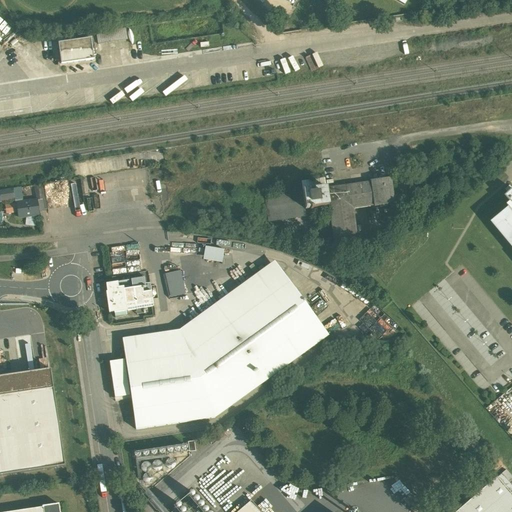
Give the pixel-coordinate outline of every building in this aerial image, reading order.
[(126,28),(96,33),(98,45),(128,40),(126,28)] [(91,39),(58,44),(61,65),(94,60),(93,56),(96,55),(95,48),(92,48),(91,39)] [(391,178),(371,181),(371,182),(374,206),(374,207),(395,204),(391,178)] [(73,208),(83,207),(80,179),(74,179),(75,187),(71,187),(72,193),(78,192),(79,196),(72,197),(73,208)] [(371,182),(350,185),(353,209),(374,206),(371,182)] [(350,185),(326,188),(328,207),(331,227),(333,240),(333,244),(358,241),(353,209),(350,185)] [(42,198),(41,186),(34,187),(36,198),(42,198)] [(18,187),(0,189),(0,201),(6,201),(6,199),(20,197),(18,187)] [(326,188),(303,192),(305,210),(310,209),(310,210),(313,210),(313,209),(328,207),(326,188)] [(511,191),(506,197),(511,203),(508,206),(510,209),(492,224),(511,247),(511,191)] [(303,192),(265,197),(268,217),(306,212),(305,210),(303,192)] [(37,201),(16,205),(17,212),(18,218),(39,215),(37,201)] [(16,205),(4,206),(5,214),(17,212),(16,205)] [(222,263),(224,250),(205,247),(205,250),(198,249),(198,253),(204,254),(203,260),(222,263)] [(275,264),(181,333),(122,342),(125,361),(131,396),(132,407),(136,430),(215,418),(328,336),(275,264)] [(164,275),(169,297),(185,294),(180,271),(164,275)] [(144,279),(115,283),(116,289),(133,286),(133,288),(145,287),(144,279)] [(111,292),(116,291),(116,289),(115,283),(103,285),(104,293),(106,292),(111,292)] [(133,286),(116,289),(116,291),(111,292),(114,312),(115,318),(128,316),(127,311),(135,309),(136,310),(136,309),(153,307),(151,292),(146,292),(145,287),(133,288),(133,286)] [(111,292),(106,292),(109,313),(114,312),(111,292)] [(131,396),(125,361),(109,364),(114,399),(131,396)] [(0,379),(0,475),(62,467),(48,372),(0,379)] [(181,466),(181,464),(182,462),(181,461),(180,459),(178,458),(176,458),(174,459),(172,460),(172,462),(171,464),(172,466),(173,467),(175,468),(177,468),(179,468),(181,466)] [(167,468),(168,466),(168,464),(167,463),(166,461),(164,460),(162,460),(160,461),(159,462),(158,464),(158,466),(158,468),(160,469),(162,470),(164,470),(165,470),(167,468)] [(156,470),(157,468),(157,466),(156,464),(155,463),(153,462),(151,462),(149,462),(148,463),(147,465),(147,467),(147,469),(149,471),(150,471),(152,472),(154,471),(156,470)] [(158,481),(158,479),(159,477),(158,475),(157,474),(155,473),(153,473),(151,473),(149,475),(149,477),(148,479),(149,480),(150,482),(152,483),(154,483),(156,482),(158,481)] [(511,511),(511,496),(496,478),(456,511),(511,511)] [(260,511),(251,501),(237,511),(260,511)]
